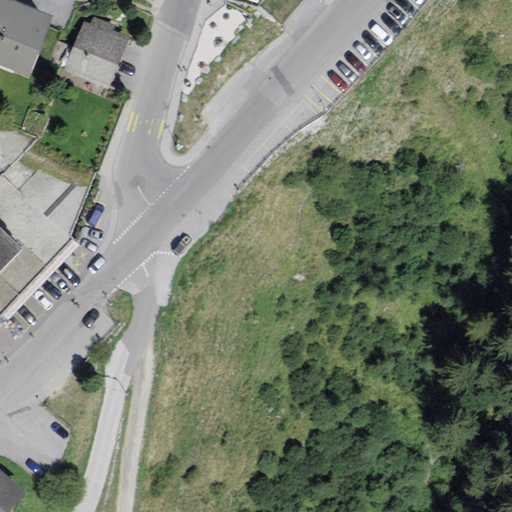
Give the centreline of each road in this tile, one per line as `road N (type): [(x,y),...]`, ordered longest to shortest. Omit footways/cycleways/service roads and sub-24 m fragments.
road 1 (tertiary): [(354,0),(156,223)]
road 2 (tertiary): [(156,223),(0,383)]
road 3 (track): [(127,511),(141,292)]
road 4 (residential): [(156,223),(134,171),(149,106)]
